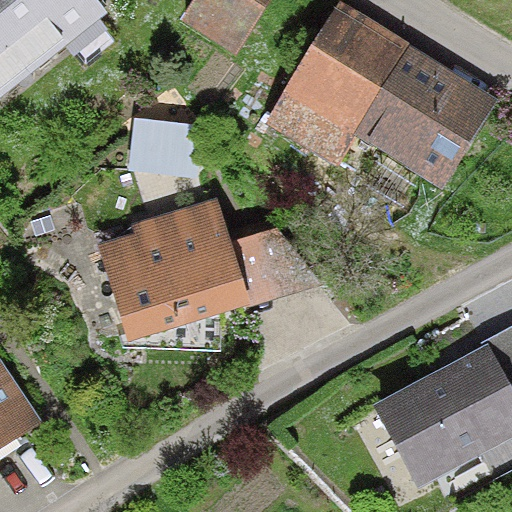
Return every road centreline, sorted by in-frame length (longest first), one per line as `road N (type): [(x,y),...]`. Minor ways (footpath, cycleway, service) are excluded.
road 1 (residential): [(511,262),(89,511)]
road 2 (residential): [(405,0),(511,61)]
